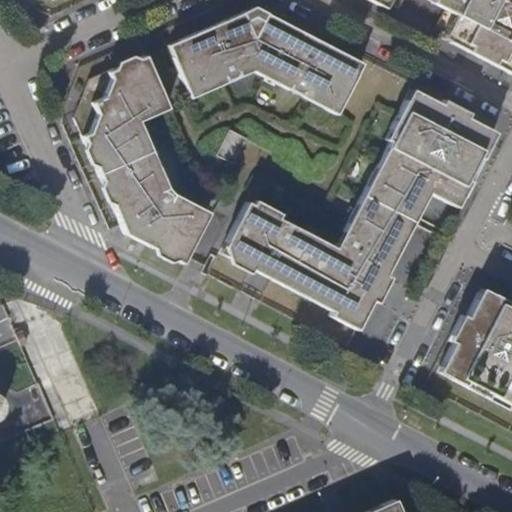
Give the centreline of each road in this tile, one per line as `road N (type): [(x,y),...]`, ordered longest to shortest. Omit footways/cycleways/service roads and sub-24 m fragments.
road 1 (residential): [(367,423),(511,151)]
road 2 (residential): [(367,423),(95,280)]
road 3 (residential): [(8,61),(95,280)]
road 4 (residential): [(511,105),(315,0)]
road 5 (residential): [(227,511),(326,469),(349,453),(367,423)]
road 6 (residential): [(511,500),(367,423)]
road 7 (residential): [(142,0),(8,61)]
